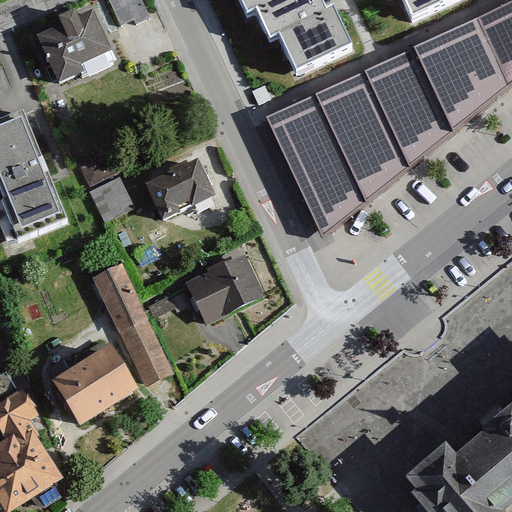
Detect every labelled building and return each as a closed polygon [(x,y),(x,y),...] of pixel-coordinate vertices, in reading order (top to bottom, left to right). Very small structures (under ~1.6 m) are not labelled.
[(146,0),(115,0),(118,22),(148,19),(146,0)] [(296,76),(353,50),(336,13),(328,17),(319,0),(239,0),(248,18),(256,15),(270,44),(279,40),(296,76)] [(398,0),(411,26),(466,0),(398,0)] [(511,82),(511,7),(269,121),(324,237),(511,82)] [(39,38),(67,91),(118,64),(91,12),(39,38)] [(33,114),(0,125),(0,165),(1,166),(13,200),(4,204),(17,239),(72,219),(33,114)] [(166,225),(219,203),(203,162),(149,183),(166,225)] [(124,182),(93,196),(105,224),(137,210),(124,182)] [(188,289),(207,331),(269,310),(250,263),(188,289)] [(120,266),(95,278),(145,384),(171,372),(120,266)] [(113,344),(54,380),(80,422),(138,385),(113,344)] [(0,498),(5,508),(33,492),(39,502),(72,484),(18,386),(0,396),(0,498)] [(511,419),(465,458),(456,447),(417,479),(444,511),(509,511),(511,508),(511,419)]
